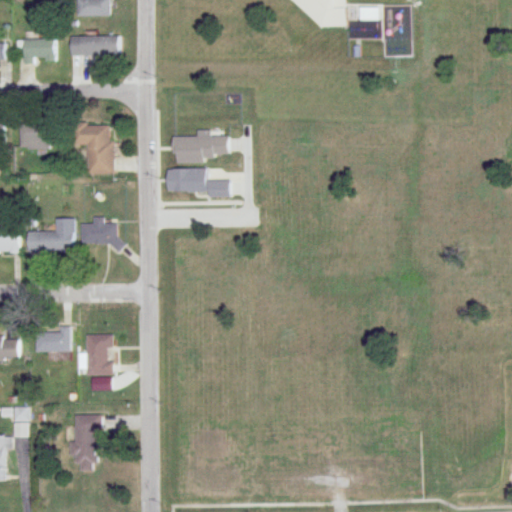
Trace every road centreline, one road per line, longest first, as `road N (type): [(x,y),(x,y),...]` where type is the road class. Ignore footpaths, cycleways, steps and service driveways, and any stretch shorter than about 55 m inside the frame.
road 1 (residential): [(151,511),(144,0)]
road 2 (residential): [(149,291),(0,293)]
road 3 (residential): [(146,91),(0,92)]
